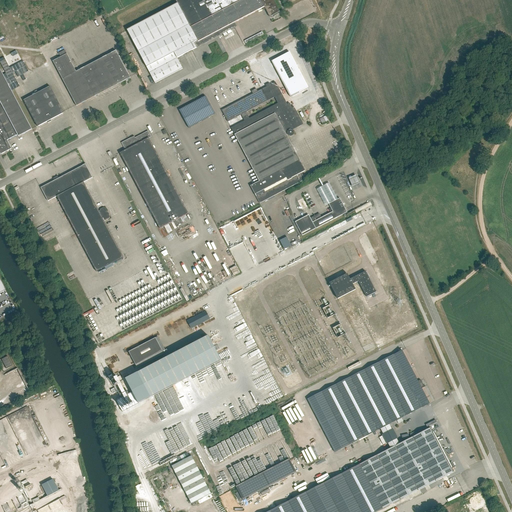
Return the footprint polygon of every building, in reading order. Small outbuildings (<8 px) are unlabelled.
[(175,0),(177,3),(127,30),(155,83),(182,69),(177,58),(198,47),(221,35),(234,28),(236,27),(234,23),(264,7),(269,17),(270,17),(269,16),(279,11),(273,0),(175,0)] [(77,106),(130,78),(116,51),(76,72),(67,54),(65,55),(63,51),(59,54),(60,57),(53,61),(77,106)] [(290,97),(308,88),(289,52),(272,61),(290,97)] [(0,153),(1,154),(12,148),(7,140),(17,135),(18,137),(32,130),(1,71),(1,70),(0,69),(0,153)] [(301,173),(305,171),(300,160),(284,131),(291,127),(291,129),(301,124),(292,108),(290,103),(287,105),(275,82),(271,85),(272,88),(268,90),(267,87),(258,92),(256,89),(252,92),(253,94),(237,103),(222,111),(228,122),(241,115),(245,121),(231,128),(259,182),(251,186),(260,204),(304,180),(301,173)] [(23,100),(38,127),(47,122),(48,123),(52,121),(51,120),(64,113),(50,86),(23,100)] [(206,96),(192,104),(179,110),(189,128),(201,121),(215,114),(206,96)] [(122,143),(126,150),(120,153),(160,229),(189,214),(149,138),(151,137),(148,131),(135,138),(134,136),(122,143)] [(110,144),(107,137),(101,140),(104,147),(110,144)] [(296,150),(308,144),(307,141),(295,148),(296,150)] [(339,144),(328,150),(331,154),(341,149),(339,144)] [(84,165),(41,188),(48,201),(57,197),(84,182),(93,178),(93,177),(86,164),(85,164),(84,165)] [(328,181),(315,186),(324,204),(336,198),(328,181)] [(84,182),(57,197),(72,225),(97,272),(124,258),(104,221),(99,211),(84,182)] [(300,196),(296,198),(297,201),(298,200),(301,206),(304,204),(300,196)] [(340,198),(338,199),(329,204),(331,208),(329,210),(330,213),(322,218),(320,215),(317,216),(316,215),(310,218),(306,217),(295,222),(302,236),(316,229),(347,212),(340,198)] [(100,211),(99,211),(104,221),(110,218),(110,217),(105,208),(104,208),(101,209),(100,211)] [(287,237),(280,241),(284,249),(291,246),(287,237)] [(347,277),(332,285),(338,298),(354,290),(351,286),(359,282),(367,298),(376,293),(366,272),(349,281),(347,277)] [(206,312),(187,321),(191,328),(209,319),(206,312)] [(328,321),(336,317),(333,313),(326,317),(328,321)] [(133,394),(117,402),(122,412),(150,398),(221,361),(208,336),(137,373),(125,379),(133,394)] [(155,338),(129,352),(136,366),(162,352),(155,338)] [(268,511),(377,511),(454,472),(451,467),(452,467),(434,432),(433,432),(431,428),(400,444),(397,439),(398,438),(393,429),(392,430),(389,424),(397,421),(398,424),(403,421),(401,418),(430,404),(422,389),(424,387),(421,380),(418,382),(402,351),(307,400),(335,452),(380,429),(383,434),(382,435),(387,444),(388,443),(391,449),(268,511)] [(12,366),(7,356),(1,359),(6,369),(12,366)] [(187,380),(174,386),(176,389),(189,383),(187,380)] [(159,397),(173,392),(171,389),(158,394),(159,397)] [(194,393),(198,401),(204,397),(200,389),(194,393)] [(298,433),(301,439),(309,435),(306,429),(298,433)] [(306,446),(305,444),(298,447),(305,463),(322,456),(315,441),(306,446)] [(211,494),(192,456),(172,466),(191,504),(211,494)] [(235,486),(243,500),(296,472),(289,458),(235,486)] [(50,482),(35,487),(37,494),(40,492),(41,495),(47,492),(45,489),(52,487),(50,482)] [(47,508),(61,502),(59,497),(45,503),(47,508)]
